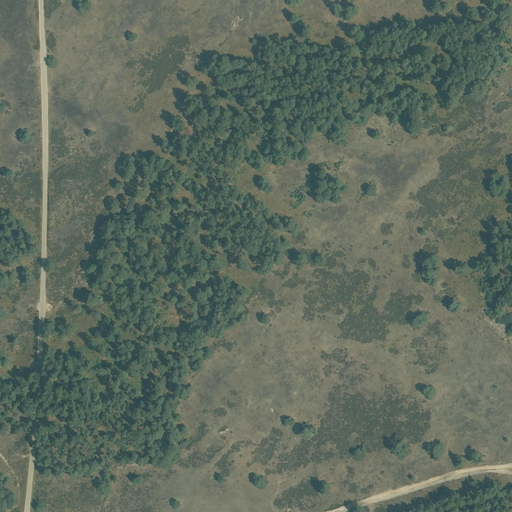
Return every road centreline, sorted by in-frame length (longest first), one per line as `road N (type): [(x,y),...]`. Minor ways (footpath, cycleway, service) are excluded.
road 1 (unclassified): [(26,511),(42,294),(41,0)]
road 2 (track): [(511,465),(458,471),(323,511)]
